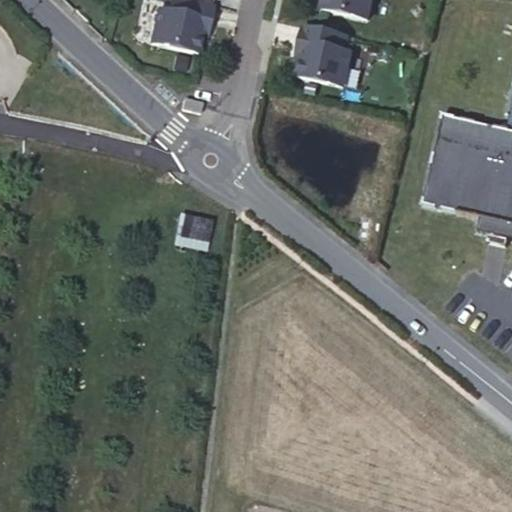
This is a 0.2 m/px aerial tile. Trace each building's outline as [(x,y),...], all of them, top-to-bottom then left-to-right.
[(213,8),(174,0),(171,0),(169,14),(158,11),(151,45),(198,56),(203,35),(209,36),(213,8)] [(323,0),(321,12),(367,21),(371,0),(323,0)] [(346,39),(304,29),(298,59),(302,61),(299,79),(344,88),(351,55),(343,53),(346,39)] [(480,217),(477,230),(511,238),(511,129),(442,114),(422,204),(480,217)] [(220,197),(194,182),(184,198),(210,214),(220,197)] [(207,255),(212,224),(179,217),(174,249),(207,255)]
